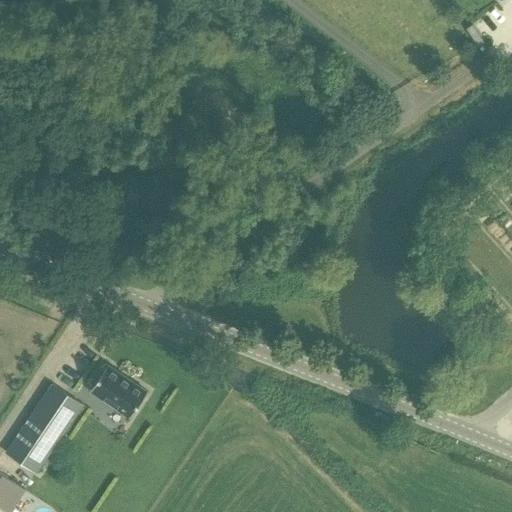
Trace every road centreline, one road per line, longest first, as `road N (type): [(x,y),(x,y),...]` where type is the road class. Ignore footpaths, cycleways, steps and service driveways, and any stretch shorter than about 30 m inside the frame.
road 1 (tertiary): [(159,313),(511,451)]
road 2 (unclassified): [(159,313),(171,288),(425,107)]
road 3 (tertiary): [(0,251),(159,313)]
